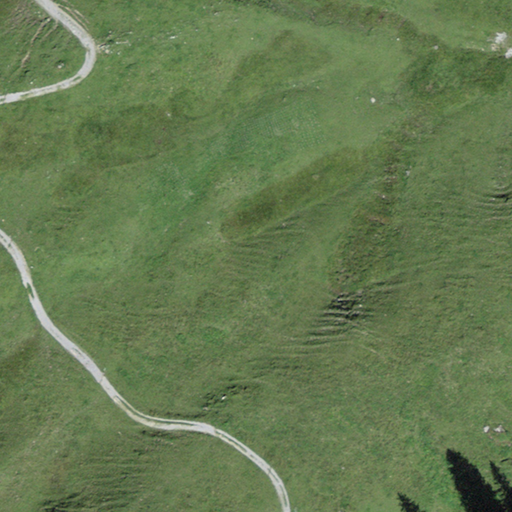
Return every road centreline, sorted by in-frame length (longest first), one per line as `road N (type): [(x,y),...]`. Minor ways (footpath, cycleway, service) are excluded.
road 1 (track): [(0,234),(43,319),(130,412),(220,431),(266,465),(286,511)]
road 2 (track): [(42,0),(81,32),(89,61),(55,86),(0,97)]
